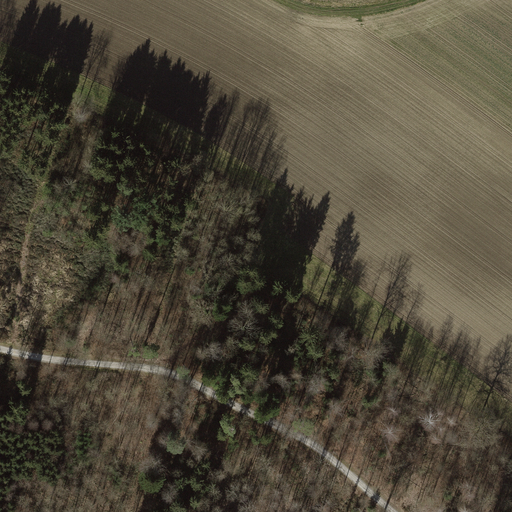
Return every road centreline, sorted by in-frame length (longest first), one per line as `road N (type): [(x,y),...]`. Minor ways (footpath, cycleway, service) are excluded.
road 1 (track): [(395,511),(316,445),(196,383),(139,366),(0,348)]
road 2 (track): [(161,370),(201,329),(233,314),(265,280),(276,254)]
